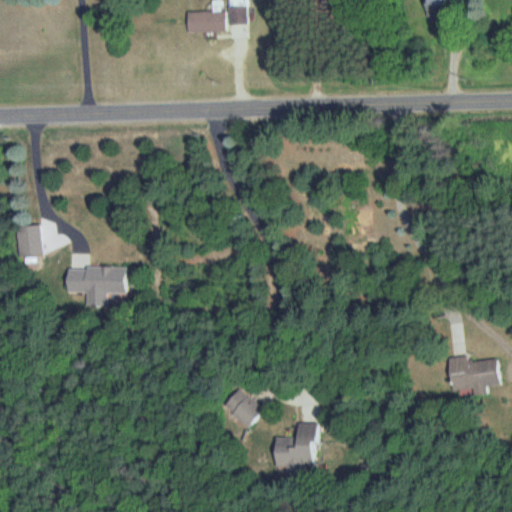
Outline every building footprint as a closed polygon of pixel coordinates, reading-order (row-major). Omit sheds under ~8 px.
[(248,26),(247,0),(229,0),(230,1),(214,2),(215,13),(190,13),(190,34),(228,33),(228,26),(248,26)] [(429,0),(429,12),(446,12),(445,0),(429,0)] [(128,267),(70,267),(70,293),(89,293),(89,308),(109,308),(109,294),(128,294),(128,267)] [(455,392),(475,391),(475,397),(490,396),(489,388),(502,387),(500,360),(473,362),(473,357),(452,359),(455,392)] [(226,408),(251,429),(266,410),(241,390),(226,408)] [(278,468),(287,468),(287,475),(310,475),(310,467),(318,467),(318,424),(301,424),(301,438),(279,438),(278,468)]
